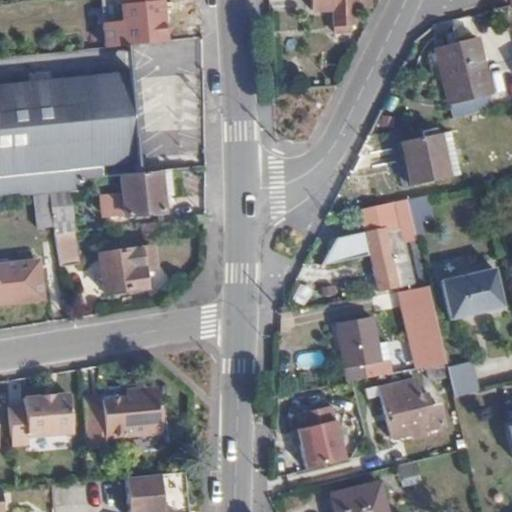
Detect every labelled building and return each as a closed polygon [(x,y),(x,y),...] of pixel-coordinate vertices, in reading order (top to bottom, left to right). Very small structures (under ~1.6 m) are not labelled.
[(314,0),(315,10),(332,10),(332,33),(346,33),(346,25),(349,25),(349,10),(366,10),(367,0),(314,0)] [(126,46),(164,41),(161,1),(123,5),(126,46)] [(511,20),(508,5),(487,11),(492,33),(511,27),(511,20)] [(485,95),(471,38),(436,46),(443,78),(439,79),(445,104),(485,95)] [(87,176),(107,174),(120,173),(157,170),(172,169),(179,168),(178,155),(137,158),(133,116),(129,72),(0,83),(0,195),(35,192),(51,190),(87,186),(87,176)] [(444,179),(435,136),(397,145),(406,188),(444,179)] [(157,170),(120,173),(123,212),(161,208),(160,193),(173,192),(172,169),(157,170)] [(75,231),(111,227),(107,174),(87,176),(87,186),(51,190),(53,225),(54,234),(75,231)] [(37,225),(53,225),(51,190),(35,192),(37,225)] [(412,223),(430,219),(424,194),(407,198),(412,223)] [(415,240),(405,201),(393,203),(403,243),(415,240)] [(396,285),(397,293),(409,290),(408,283),(411,282),(408,262),(395,266),(384,227),(335,241),(321,264),(368,253),(376,289),(396,285)] [(54,234),(61,271),(77,269),(75,231),(54,234)] [(153,261),(151,239),(101,244),(105,292),(146,288),(144,262),(153,261)] [(0,262),(0,303),(41,299),(37,258),(0,262)] [(502,311),(494,272),(442,283),(450,321),(502,311)] [(414,370),(445,365),(429,298),(426,287),(409,290),(397,293),(414,370)] [(364,363),(367,379),(389,375),(385,359),(374,361),(363,316),(333,321),(341,367),(364,363)] [(453,397),(477,391),(471,363),(446,369),(453,397)] [(418,394),(413,378),(378,387),(391,437),(410,432),(412,439),(426,436),(424,428),(429,427),(429,426),(443,423),(438,402),(427,404),(425,393),(418,394)] [(115,396),(80,399),(85,449),(119,447),(119,437),(175,432),(171,388),(139,391),(139,398),(115,400),(115,396)] [(21,405),(4,406),(8,447),(24,446),(24,437),(68,434),(65,394),(21,398),(21,405)] [(329,459),(334,482),(350,478),(345,455),(329,459)] [(186,511),(184,472),(106,480),(107,504),(124,503),(124,511),(186,511)] [(386,511),(379,483),(331,496),(334,511),(386,511)]
